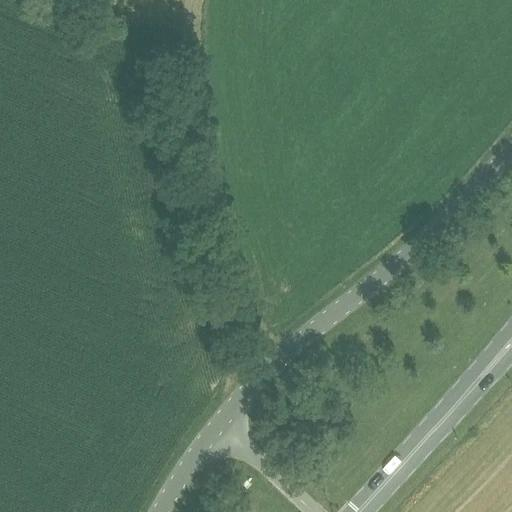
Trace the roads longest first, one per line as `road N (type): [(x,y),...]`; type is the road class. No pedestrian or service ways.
road 1 (unclassified): [(223,424),(448,225),(511,153)]
road 2 (unknown): [(266,378),(187,64),(187,0)]
road 3 (primary): [(360,511),(511,341)]
road 4 (unclassified): [(315,511),(223,424)]
